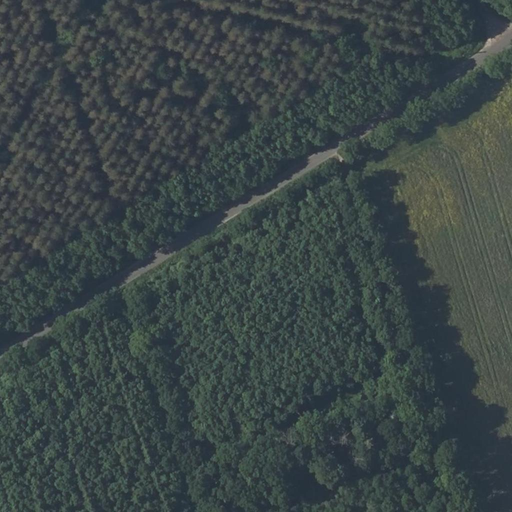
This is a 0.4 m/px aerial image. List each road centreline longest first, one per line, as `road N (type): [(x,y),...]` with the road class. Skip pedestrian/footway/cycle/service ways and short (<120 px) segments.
road 1 (unclassified): [(0,364),(511,29)]
road 2 (track): [(331,148),(447,511)]
